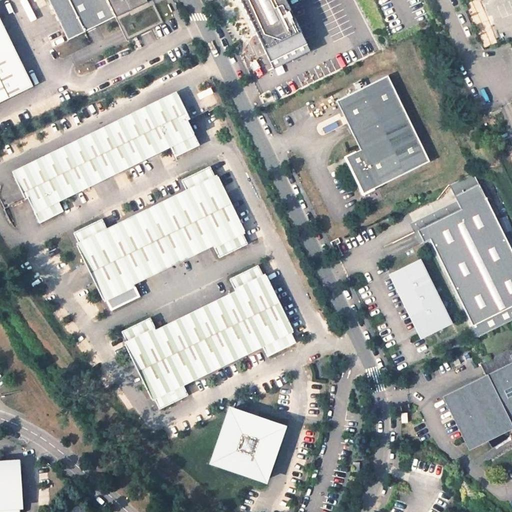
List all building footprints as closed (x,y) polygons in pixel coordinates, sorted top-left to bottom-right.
[(48,0),(68,40),(146,2),(144,0),(48,0)] [(241,0),(272,66),(309,48),(286,0),(241,0)] [(0,19),(0,102),(33,87),(0,19)] [(387,76),(336,101),(360,150),(344,158),(363,196),(430,163),(387,76)] [(152,106),(17,173),(29,198),(31,197),(38,210),(60,199),(173,143),(195,132),(177,95),(152,107),(152,106)] [(195,132),(173,143),(178,154),(200,144),(195,132)] [(104,220),(78,233),(83,244),(80,245),(88,261),(91,260),(101,281),(98,282),(106,298),(109,297),(114,308),(140,295),(134,282),(215,242),(221,256),(248,243),(243,231),(245,230),(238,214),(235,216),(225,194),(228,193),(220,177),(217,179),(212,167),(185,180),(190,191),(109,231),(104,220)] [(450,184),(462,209),(486,197),(474,172),(450,184)] [(430,239),(478,337),(511,320),(511,249),(486,197),(462,209),(418,230),(424,242),(430,239)] [(60,199),(38,210),(43,221),(66,210),(60,199)] [(450,323),(420,261),(393,274),(423,336),(450,323)] [(151,319),(125,331),(131,342),(128,344),(136,360),(139,359),(149,379),(146,381),(154,396),(156,395),(162,406),(189,393),(184,382),(265,343),(270,354),(297,341),(291,330),(294,328),(286,313),(283,314),(273,293),(275,292),(268,276),(265,277),(260,266),(233,279),(239,292),(158,332),(151,319)] [(511,357),(511,358),(511,365),(487,378),(444,398),(464,440),(505,419),(511,415),(511,357)] [(283,428),(231,410),(213,463),(264,481),(283,428)] [(505,419),(464,440),(469,447),(510,428),(511,432),(511,415),(505,419)] [(0,511),(21,511),(21,499),(18,500),(17,488),(20,488),(18,464),(0,465),(0,511)]
